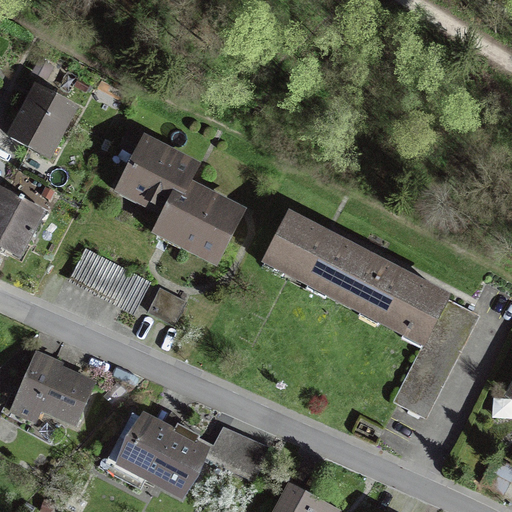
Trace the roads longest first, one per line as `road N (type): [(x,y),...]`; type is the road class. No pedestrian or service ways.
road 1 (residential): [(0,302),(471,511)]
road 2 (track): [(407,0),(511,65)]
